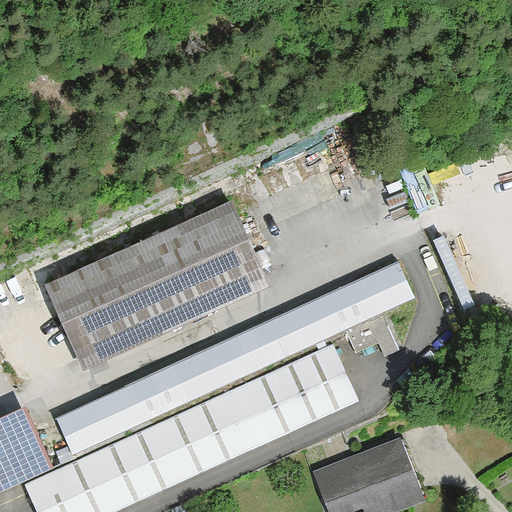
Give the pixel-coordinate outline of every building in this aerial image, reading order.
[(417,151),(397,159),(419,211),(439,202),(417,151)] [(49,285),(85,365),(267,282),(230,202),(49,285)] [(400,262),(56,418),(72,453),(416,297),(400,262)] [(383,316),(347,332),(356,351),(379,341),(386,355),(398,350),(383,316)] [(27,483),(39,511),(108,511),(359,399),(334,345),(27,483)] [(26,407),(0,418),(0,489),(53,466),(26,407)] [(316,471),(332,511),(390,511),(425,498),(401,438),(316,471)]
